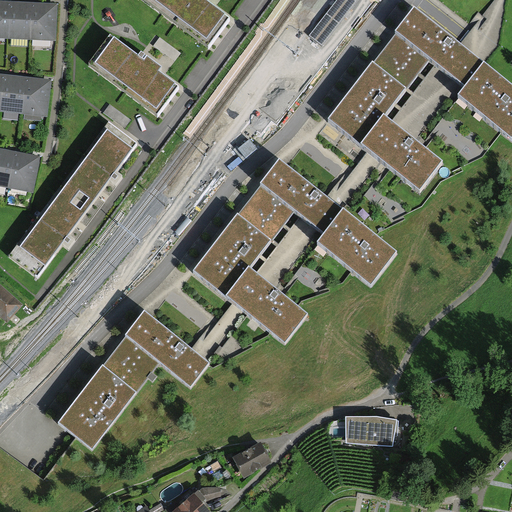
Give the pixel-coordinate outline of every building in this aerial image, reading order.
[(232,20),(204,0),(142,0),(210,49),(232,20)] [(358,0),(335,0),(308,35),(322,46),(358,0)] [(3,2),(0,2),(0,39),(56,42),(58,5),(44,4),(23,3),(3,2)] [(483,70),(414,18),(396,41),(427,66),(465,95),(483,70)] [(179,89),(110,38),(89,66),(158,117),(179,89)] [(427,66),(396,41),(328,125),(360,150),(382,123),(427,66)] [(511,143),(511,91),(483,70),(465,95),(457,104),(511,145),(511,143)] [(0,75),(0,112),(48,118),(52,82),(38,80),(15,77),(0,75)] [(382,123),(360,150),(418,195),(439,168),(382,123)] [(44,281),(143,147),(113,124),(13,259),(44,281)] [(0,149),(0,187),(34,195),(41,158),(29,155),(8,151),(0,149)] [(343,217),(279,168),(262,190),(291,212),(326,239),(343,217)] [(291,212),(262,190),(195,277),(225,300),(247,271),(291,212)] [(394,256),(343,217),(326,239),(318,250),(368,288),(394,256)] [(247,271),(225,300),(285,346),(308,316),(247,271)] [(23,308),(0,286),(0,319),(7,326),(23,308)] [(210,365),(144,315),(126,339),(160,365),(191,389),(210,365)] [(160,365),(126,339),(58,425),(93,452),(160,365)] [(346,419),(346,444),(393,448),(397,421),(377,418),(346,419)] [(269,463),(259,446),(236,459),(245,476),(269,463)] [(221,496),(220,489),(201,491),(176,511),(211,511),(203,503),(221,496)]
